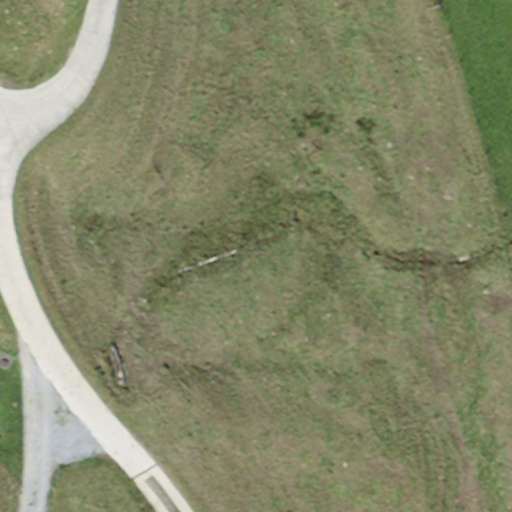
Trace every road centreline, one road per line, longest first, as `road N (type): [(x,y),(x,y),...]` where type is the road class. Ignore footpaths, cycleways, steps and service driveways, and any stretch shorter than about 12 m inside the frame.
road 1 (track): [(0,226),(8,277),(71,396)]
road 2 (track): [(71,396),(170,511)]
road 3 (track): [(71,396),(33,511)]
